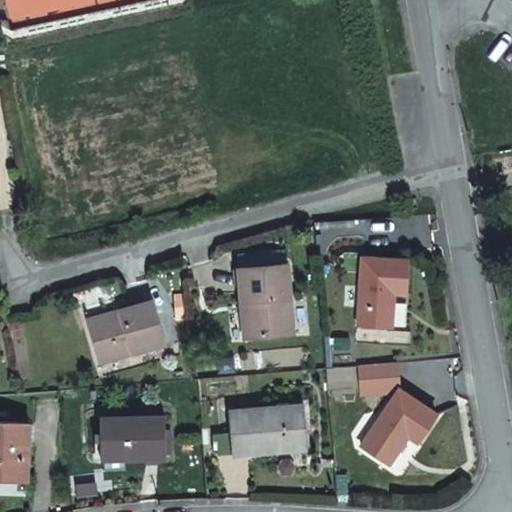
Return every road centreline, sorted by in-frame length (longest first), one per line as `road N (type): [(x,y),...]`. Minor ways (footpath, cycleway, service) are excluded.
road 1 (residential): [(453,171),(19,284)]
road 2 (residential): [(453,171),(505,511)]
road 3 (residential): [(421,0),(453,171)]
